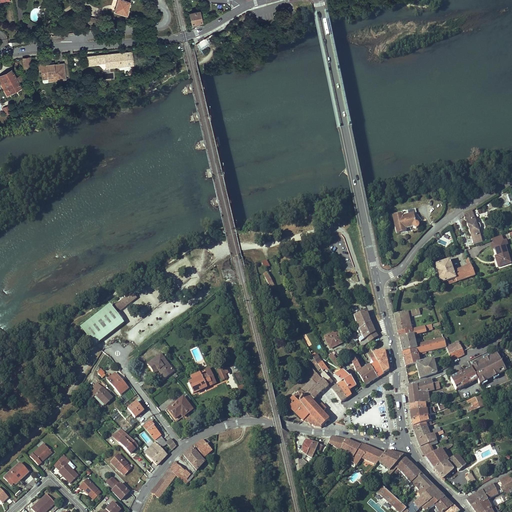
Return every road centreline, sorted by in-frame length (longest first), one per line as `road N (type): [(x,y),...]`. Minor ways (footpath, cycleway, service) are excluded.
road 1 (secondary): [(377,280),(318,0)]
road 2 (secondary): [(406,447),(253,420),(181,446)]
road 3 (residential): [(224,250),(338,228),(371,313),(387,325)]
road 4 (residential): [(377,280),(399,269),(451,215),(511,183)]
road 5 (track): [(257,10),(204,61),(153,85)]
road 6 (residential): [(151,0),(168,15),(165,23),(82,36),(71,45)]
road 7 (residential): [(511,332),(438,375),(396,385)]
